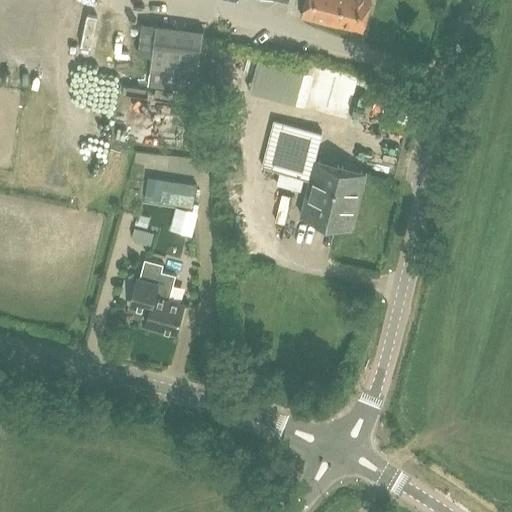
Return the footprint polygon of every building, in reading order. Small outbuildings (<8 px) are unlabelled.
[(363,31),(370,0),(305,0),(301,17),(338,26),(338,25),(363,31)] [(153,44),(148,86),(187,91),(189,77),(196,78),(202,29),(156,23),(153,44)] [(273,121),(262,168),(310,180),(301,218),(352,230),(365,173),(314,161),(321,133),(273,121)] [(279,172),(276,185),(300,191),(303,178),(279,172)] [(148,176),(145,200),(193,207),(197,183),(148,176)] [(135,230),(133,238),(135,244),(151,248),(154,234),(135,230)] [(145,325),(177,333),(184,303),(169,299),(176,274),(161,270),(163,263),(145,258),(140,275),(137,274),(129,306),(149,311),(145,325)]
